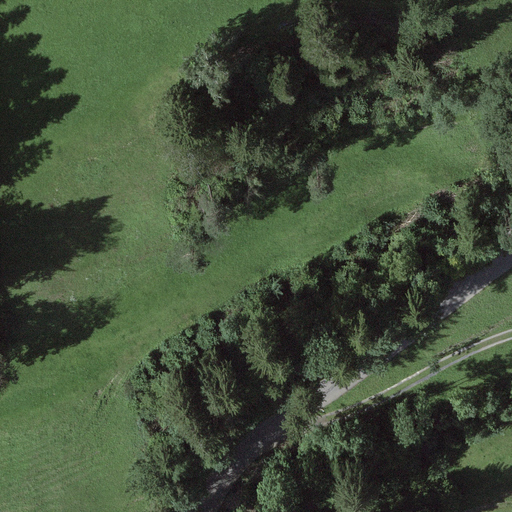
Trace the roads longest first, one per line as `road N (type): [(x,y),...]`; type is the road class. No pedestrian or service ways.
road 1 (unclassified): [(511,252),(246,452),(207,511)]
road 2 (track): [(283,423),(306,425),(383,403),(446,361),(511,333)]
